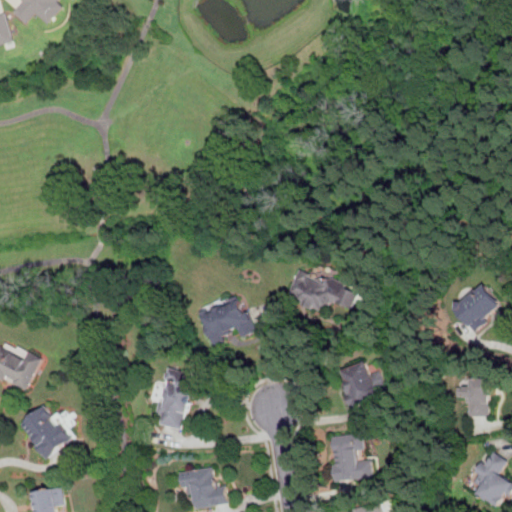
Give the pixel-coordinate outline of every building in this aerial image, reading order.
[(51,23),(66,5),(60,0),(25,0),(16,11),(29,22),(38,12),(51,23)] [(0,45),(16,41),(9,11),(0,13),(0,45)] [(328,312),(333,299),(354,307),(361,290),(303,267),(291,297),(328,312)] [(476,330),(507,307),(488,282),(457,304),(476,330)] [(215,342),(242,331),(244,336),(260,329),(245,294),(202,313),(215,342)] [(0,345),(0,374),(7,379),(10,373),(19,378),(17,381),(31,389),(49,357),(35,350),(31,357),(18,350),(18,351),(7,345),(5,348),(0,345)] [(384,397),(381,386),(387,384),(383,369),(373,372),(370,361),(343,369),(354,406),(384,397)] [(187,429),(197,385),(187,382),(189,375),(171,371),(159,422),(187,429)] [(494,377),(472,377),(472,386),(460,385),(460,395),(470,396),(470,415),(493,415),(494,377)] [(49,403),(26,422),(42,441),(39,444),(51,458),(77,435),(66,422),(63,425),(56,416),(59,414),(49,403)] [(334,435),(337,480),(377,477),(375,458),(366,458),(364,432),(334,435)] [(503,505),(509,493),(511,494),(511,477),(503,473),(510,458),(491,449),(476,478),(484,482),(478,493),(503,505)] [(232,503),(229,483),(219,485),(217,465),(183,470),(186,490),(196,489),(199,507),(232,503)] [(36,491),(40,511),(61,511),(60,504),(68,503),(65,486),(36,491)] [(386,511),(384,502),(347,511),(386,511)]
